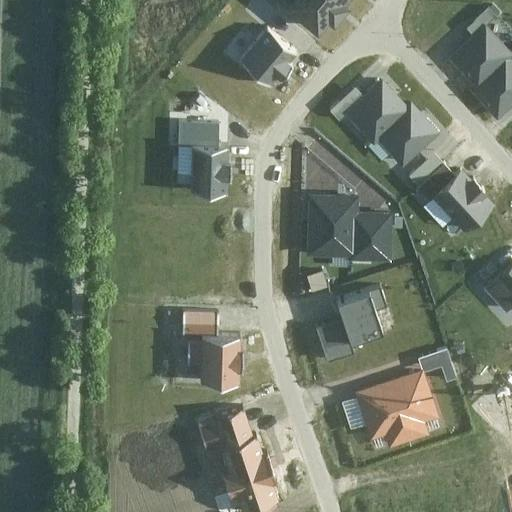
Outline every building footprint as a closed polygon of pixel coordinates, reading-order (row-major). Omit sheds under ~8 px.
[(347,0),(294,0),(324,26),(347,0)] [(478,75),(511,46),(511,45),(511,37),(489,10),(450,43),(463,58),(478,75)] [(272,21),(244,55),(273,79),(301,45),(272,21)] [(502,111),(511,101),(511,47),(511,46),(478,75),(474,79),(502,111)] [(414,97),(385,67),(349,102),(379,132),(383,128),(414,97)] [(419,92),(414,97),(383,128),(399,144),(413,158),(449,122),(419,92)] [(234,138),(193,137),(193,186),(233,186),(234,138)] [(469,159),(439,184),(472,223),(502,198),(469,159)] [(361,187),(313,185),(311,241),(359,243),(358,251),(394,252),(396,205),(360,203),(361,187)] [(190,305),(191,332),(227,332),(226,304),(190,305)] [(227,332),(191,332),(191,360),(203,360),(203,375),(244,375),(243,332),(227,332)] [(422,371),(358,391),(372,434),(385,429),(389,442),(425,430),(421,418),(436,414),(422,371)] [(267,431),(222,446),(231,473),(223,475),(230,496),(218,501),(221,511),(228,511),(272,497),(265,477),(281,472),(267,431)]
